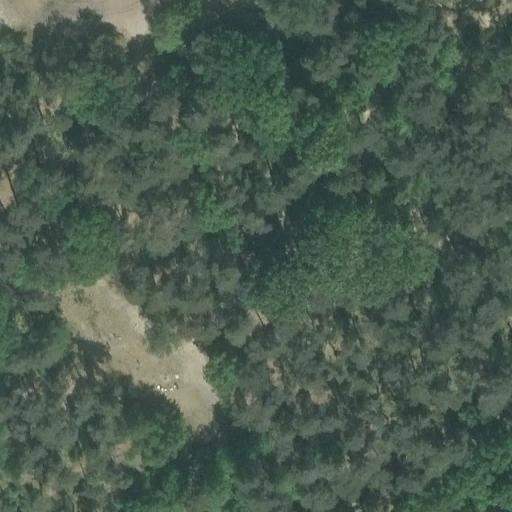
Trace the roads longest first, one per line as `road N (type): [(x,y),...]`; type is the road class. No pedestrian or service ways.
road 1 (unknown): [(511,155),(472,107),(495,6),(321,19),(223,0)]
road 2 (unknown): [(511,434),(424,423),(321,443)]
road 3 (unknown): [(266,425),(321,443),(365,511)]
